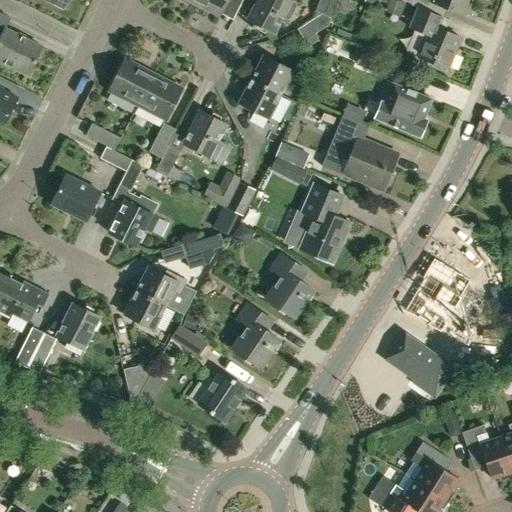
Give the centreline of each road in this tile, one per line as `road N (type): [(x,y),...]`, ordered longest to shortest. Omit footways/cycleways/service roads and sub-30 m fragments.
road 1 (tertiary): [(266,475),(442,196),(482,118)]
road 2 (residential): [(0,207),(20,187),(115,2)]
road 3 (tertiary): [(204,486),(53,423),(0,411)]
road 4 (residential): [(112,276),(0,211)]
